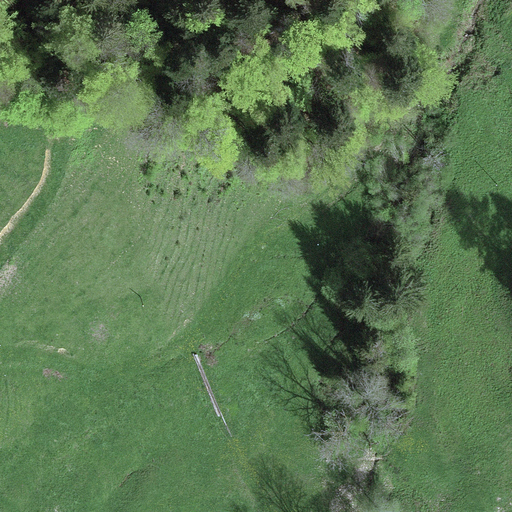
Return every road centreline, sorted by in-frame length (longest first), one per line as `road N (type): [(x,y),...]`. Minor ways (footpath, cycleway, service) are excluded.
road 1 (track): [(266,511),(192,366),(192,337),(258,247),(380,146),(424,83),(450,0)]
road 2 (track): [(0,353),(31,346),(92,368),(146,364),(192,337)]
road 3 (track): [(0,127),(19,123),(49,134),(55,160),(0,252)]
